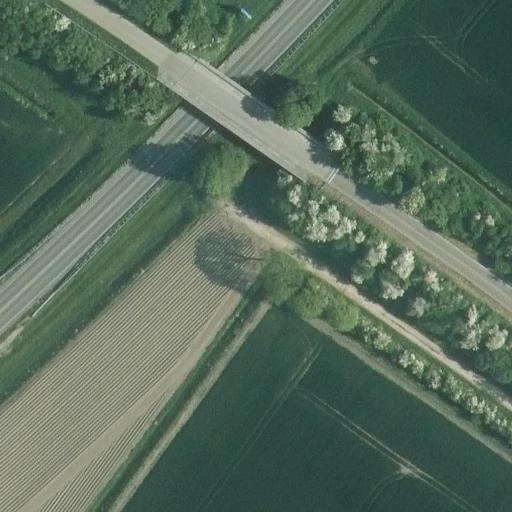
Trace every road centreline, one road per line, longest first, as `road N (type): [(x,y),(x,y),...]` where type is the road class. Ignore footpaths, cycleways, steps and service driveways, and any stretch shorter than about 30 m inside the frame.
road 1 (unclassified): [(511,301),(81,0)]
road 2 (trunk): [(0,320),(218,110),(319,0)]
road 3 (track): [(511,408),(221,205)]
